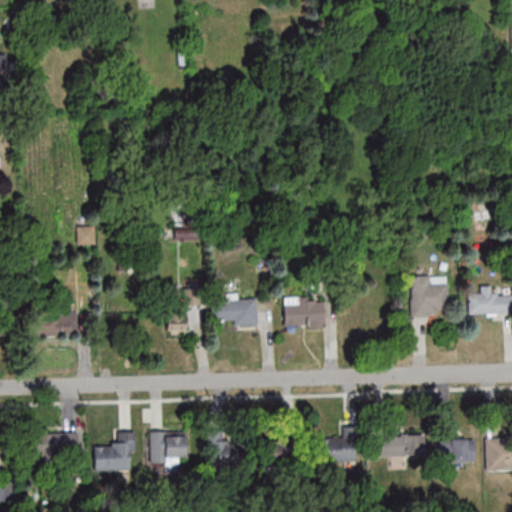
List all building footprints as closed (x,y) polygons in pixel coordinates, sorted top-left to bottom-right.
[(447,277),(410,277),(410,315),(447,315),(447,277)] [(511,313),(511,293),(491,295),(491,286),(479,286),(480,294),(468,295),(468,315),(511,313)] [(257,325),(256,298),(240,298),(240,294),(225,294),(225,301),(212,302),(212,321),(233,320),(233,326),(257,325)] [(284,301),(284,329),(323,329),(323,301),(284,301)] [(166,330),(185,330),(185,304),(166,304),(166,330)] [(341,305),(341,325),(376,325),(376,305),(341,305)] [(76,311),(29,311),(29,334),(76,334),(76,311)] [(78,431),(31,434),(32,458),(79,455),(78,431)] [(114,432),(114,444),(93,444),(94,470),(135,469),(134,431),(114,432)] [(228,439),(227,431),(208,432),(208,467),(244,467),(243,439),(228,439)] [(149,432),(149,465),(185,465),(186,433),(149,432)] [(372,434),(372,457),(424,457),(424,434),(372,434)] [(320,462),(355,462),(355,437),(320,437),(320,462)] [(474,463),(474,437),(438,437),(438,463),(474,463)] [(511,438),(484,438),(484,470),(511,470),(511,438)] [(265,440),(265,465),(295,465),(295,440),(265,440)] [(17,485),(0,484),(0,501),(17,501),(17,485)]
